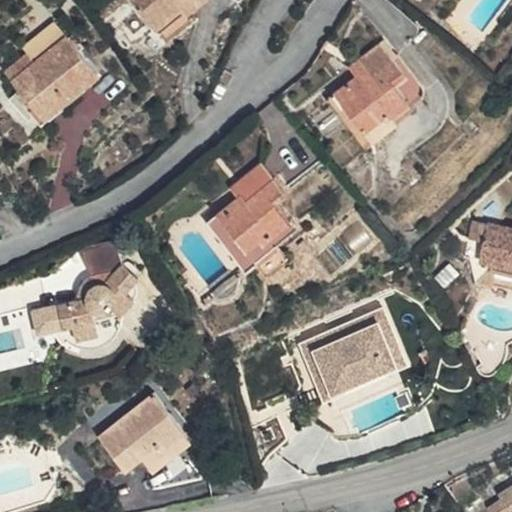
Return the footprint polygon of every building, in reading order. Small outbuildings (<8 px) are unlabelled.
[(137,0),(160,28),(194,0),(137,0)] [(105,75),(76,37),(34,70),(26,59),(12,70),(46,112),(83,83),(87,89),(105,75)] [(383,65),(392,75),(367,99),(390,122),(426,89),(407,66),(415,59),(404,47),(383,65)] [(275,257),(292,243),(313,223),(294,202),(304,193),(277,166),(260,181),(270,191),(260,200),(241,219),(275,257)] [(250,190),(260,200),(270,191),(260,181),(250,190)] [(285,267),(283,265),(275,257),(241,219),(231,230),(273,278),(285,267)] [(511,274),(511,224),(488,220),(486,238),(482,260),(494,263),(492,270),(511,274)] [(90,244),(93,258),(122,252),(120,238),(90,244)] [(300,251),(292,243),(275,257),(283,265),(300,251)] [(315,265),(300,251),(283,265),(285,267),(297,280),(315,265)] [(127,265),(122,252),(93,258),(97,275),(127,265)] [(96,316),(124,310),(134,303),(131,298),(138,292),(140,287),(141,281),(127,265),(97,275),(90,278),(84,283),(82,291),(82,297),(59,305),(63,324),(64,328),(78,325),(80,337),(98,333),(96,316)] [(315,265),(297,280),(310,296),(328,279),(315,265)] [(386,306),(303,343),(328,399),(411,363),(386,306)] [(64,328),(63,324),(59,332),(59,339),(61,344),(65,348),(73,351),(88,350),(102,346),(113,338),(118,332),(123,320),(124,310),(96,316),(98,333),(80,337),(78,325),(64,328)] [(152,461),(191,429),(157,388),(100,435),(132,477),(152,461)] [(198,440),(191,429),(152,461),(159,471),(198,440)] [(511,511),(511,486),(506,491),(508,495),(493,504),(497,511),(511,511)]
